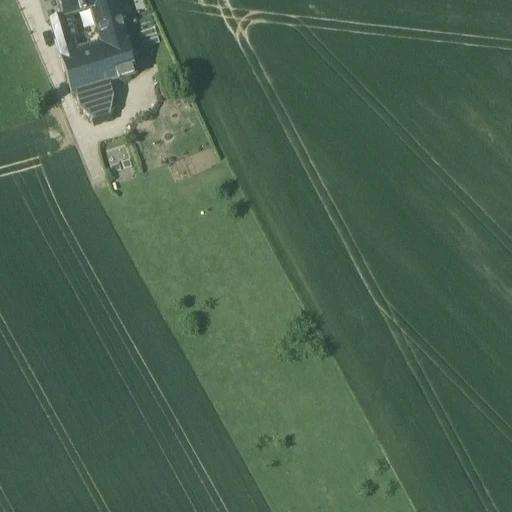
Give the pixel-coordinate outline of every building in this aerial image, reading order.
[(56,0),(62,19),(63,21),(93,12),(102,9),(102,6),(99,0),(56,0)] [(93,12),(106,52),(116,83),(134,78),(113,3),(102,6),(102,9),(93,12)] [(47,23),(53,42),(68,37),(63,21),(62,19),(47,23)] [(53,42),(59,65),(76,60),(68,37),(53,42)] [(106,52),(76,60),(59,65),(68,97),(73,95),(107,86),(116,83),(106,52)] [(78,112),(90,124),(105,119),(107,113),(111,101),(107,86),(73,95),(78,112)]
